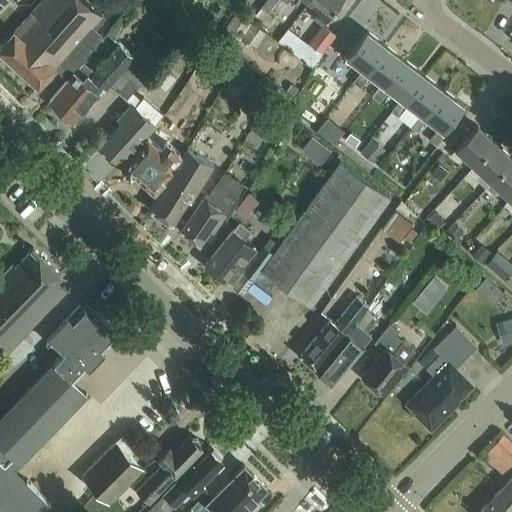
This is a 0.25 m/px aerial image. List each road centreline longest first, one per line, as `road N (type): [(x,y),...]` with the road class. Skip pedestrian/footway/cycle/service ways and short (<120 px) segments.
road 1 (tertiary): [(368,511),(0,144)]
road 2 (unclassified): [(388,511),(511,379)]
road 3 (residential): [(511,75),(422,14),(424,0)]
